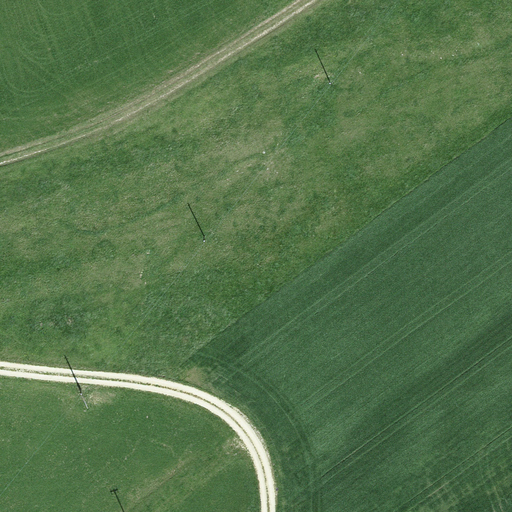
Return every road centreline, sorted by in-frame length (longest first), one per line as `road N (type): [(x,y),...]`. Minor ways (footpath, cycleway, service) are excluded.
road 1 (track): [(312,0),(134,108),(0,157)]
road 2 (track): [(267,511),(251,436),(218,407),(142,382),(0,367)]
